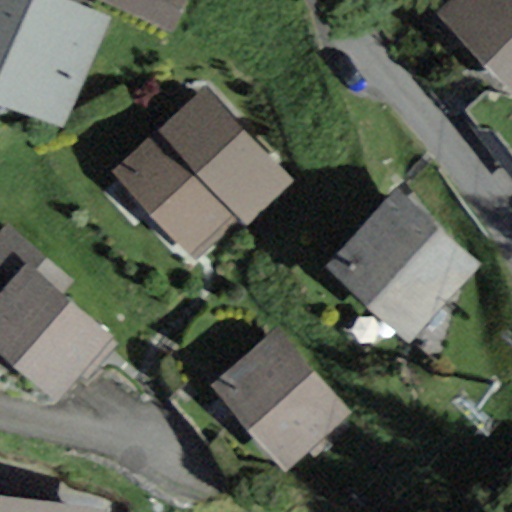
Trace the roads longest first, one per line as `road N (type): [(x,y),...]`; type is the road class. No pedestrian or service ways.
road 1 (residential): [(511,212),(327,0)]
road 2 (residential): [(169,468),(71,430),(0,415)]
